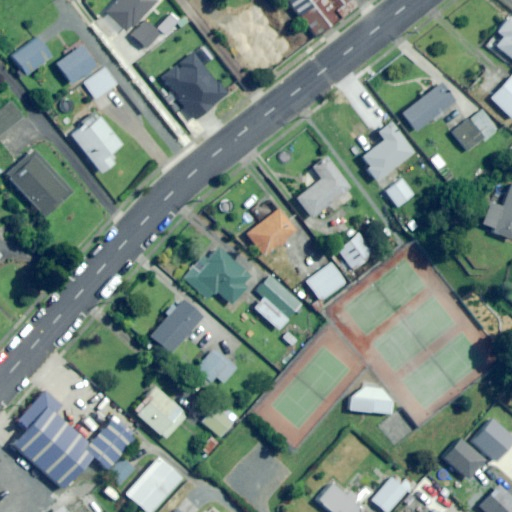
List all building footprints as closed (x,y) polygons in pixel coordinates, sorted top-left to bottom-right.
[(153,3),(150,0),(113,0),(102,11),(123,32),(153,3)] [(282,0),(312,37),(355,4),(351,0),(282,0)] [(511,22),(504,16),(491,32),(498,37),(488,49),(500,59),(503,55),(511,62),(511,69),(511,70),(511,22)] [(156,34),(141,20),(127,35),(142,49),(156,34)] [(47,57),(32,37),(7,55),(21,76),(47,57)] [(91,66),(76,45),(52,63),(67,84),(91,66)] [(221,94),(187,50),(156,74),(190,118),(221,94)] [(113,84),(102,70),(83,84),(94,99),(113,84)] [(511,117),(511,78),(508,75),(487,98),(511,119),(511,117)] [(449,104),(434,84),(397,112),(412,132),(449,104)] [(0,133),(20,118),(6,101),(0,106),(0,133)] [(117,144),(92,114),(66,134),(97,173),(109,164),(102,156),(117,144)] [(493,128),(485,119),(473,129),(465,119),(447,134),(463,153),(493,128)] [(409,153),(386,123),(373,133),(379,140),(358,156),(366,166),(363,169),(373,181),(409,153)] [(66,193),(32,156),(6,179),(40,217),(51,207),(66,193)] [(347,187),(322,157),(309,168),(318,178),(292,199),(308,218),(347,187)] [(410,195),(398,179),(382,191),(395,207),(410,195)] [(511,184),(505,182),(487,233),(508,240),(510,233),(511,233),(511,184)] [(291,231),(274,208),(241,234),(258,257),(291,231)] [(370,255),(356,233),(336,247),(351,268),(370,255)] [(250,280),(213,248),(203,259),(207,263),(195,276),(189,270),(181,279),(204,299),(211,291),(228,305),(250,280)] [(342,282),(327,262),(302,281),(317,301),(342,282)] [(298,304),(267,275),(252,292),(253,294),(251,296),(255,300),(249,306),(274,330),(298,304)] [(199,317),(178,299),(146,336),(167,355),(199,317)] [(295,340),(284,330),(277,337),(288,347),(295,340)] [(233,368),(210,349),(191,371),(206,384),(212,377),(219,383),(233,368)] [(182,416),(150,387),(129,411),(161,439),(182,416)] [(377,389),(359,387),(347,396),(346,410),(386,414),(388,401),(377,389)] [(230,422),(211,406),(198,421),(216,437),(230,422)] [(83,459),(33,412),(1,445),(52,492),(83,459)] [(126,446),(104,427),(80,452),(102,472),(126,446)] [(214,443),(207,436),(195,447),(203,455),(214,443)] [(481,461),(457,438),(440,457),(464,479),(481,461)] [(118,486),(132,470),(121,459),(106,476),(118,486)] [(511,464),(510,463),(503,470),(511,479),(511,464)] [(150,511),(176,483),(155,464),(121,503),(130,511),(150,511)] [(383,511),(407,485),(392,471),(367,500),(380,511),(383,511)] [(340,493),(331,484),(315,500),(326,511),(355,511),(358,510),(349,501),(353,497),(345,489),(340,493)] [(511,511),(511,500),(496,484),(475,505),(481,511),(511,511)] [(68,511),(60,502),(47,511),(68,511)]
